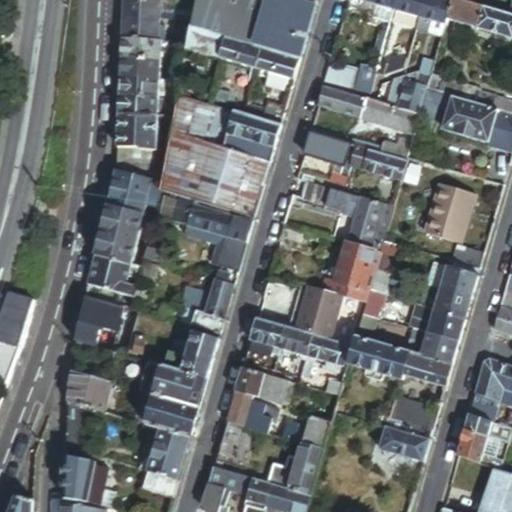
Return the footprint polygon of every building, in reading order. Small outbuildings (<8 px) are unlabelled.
[(158,42),(160,2),(125,0),(123,41),(158,42)] [(195,0),(195,4),(191,29),(229,40),(269,51),(303,60),(319,0),(195,0)] [(397,0),(350,0),(394,13),(397,0)] [(420,20),(425,0),(397,0),(394,13),(420,20)] [(454,1),(454,0),(425,0),(420,20),(447,27),(448,22),(454,1)] [(511,17),(511,3),(499,0),(467,0),(467,5),(501,14),(511,17)] [(467,5),(454,1),(448,22),(495,35),(501,14),(467,5)] [(191,29),(195,4),(178,3),(176,43),(178,43),(188,44),(191,29)] [(511,40),(511,17),(501,14),(495,35),(511,40)] [(1,15),(0,26),(0,38),(11,40),(14,17),(1,15)] [(229,40),(191,29),(188,44),(187,50),(224,60),(229,40)] [(263,71),(269,51),(229,40),(224,60),(263,71)] [(161,42),(158,42),(123,41),(122,61),(160,62),(161,42)] [(187,50),(188,44),(178,43),(174,63),(184,64),(187,50)] [(297,81),(303,60),(269,51),(263,71),(297,81)] [(387,67),(383,80),(405,71),(401,69),(403,65),(407,66),(409,60),(401,58),(387,67)] [(160,62),(122,61),(121,79),(159,81),(160,62)] [(184,64),(174,63),(170,82),(181,82),(184,64)] [(357,74),(331,66),(325,85),(351,93),(357,74)] [(371,98),(376,78),(367,75),(361,95),(371,98)] [(428,92),(432,79),(419,75),(417,85),(409,83),(401,110),(421,116),(428,92)] [(158,101),(159,81),(121,79),(121,99),(158,101)] [(481,94),(481,92),(443,81),(439,95),(442,96),(456,100),(474,105),(475,98),(479,100),(481,94)] [(178,101),(178,98),(181,82),(170,82),(167,101),(178,101)] [(217,87),(214,99),(221,101),(224,88),(217,87)] [(366,102),(324,90),(318,109),(360,121),(366,102)] [(442,96),(439,95),(428,92),(421,116),(419,124),(433,128),(439,107),(442,96)] [(511,103),(511,100),(481,92),(481,94),(511,103)] [(511,103),(481,94),(479,100),(477,106),(511,115),(511,103)] [(456,100),(442,96),(439,107),(453,112),(456,100)] [(235,113),(178,98),(178,101),(174,120),(168,151),(164,172),(163,181),(160,193),(184,199),(257,220),(273,165),(224,152),(235,113)] [(157,119),(158,101),(121,99),(120,117),(157,119)] [(511,115),(477,106),(474,105),(456,100),(453,112),(447,133),(492,145),(493,141),(500,143),(499,147),(511,151),(511,115)] [(163,119),(174,120),(178,101),(167,101),(163,119)] [(421,116),(401,110),(369,101),(369,103),(366,102),(360,121),(415,137),(419,124),(421,116)] [(284,127),(235,113),(224,152),(273,165),(284,127)] [(156,153),(157,119),(120,117),(118,150),(139,151),(139,152),(156,153)] [(161,151),(168,151),(174,120),(163,119),(162,119),(161,151)] [(358,149),(311,136),(305,157),(343,168),(340,178),(333,176),(331,185),(347,190),(352,171),(358,149)] [(407,163),(413,145),(402,141),(399,150),(385,145),(382,156),(407,163)] [(408,163),(407,163),(382,156),(358,149),(352,171),(402,185),(408,163)] [(152,179),(163,181),(164,172),(153,170),(152,179)] [(153,221),(160,193),(163,181),(152,179),(117,173),(109,210),(144,219),(153,221)] [(386,243),(395,211),(346,196),(307,185),(301,204),(346,216),(345,219),(357,223),(350,248),(382,257),(386,243)] [(477,198),(441,188),(428,237),(463,247),(477,198)] [(250,244),(257,220),(184,199),(177,224),(250,244)] [(40,200),(36,222),(53,225),(57,203),(40,200)] [(144,219),(109,210),(97,259),(133,268),(144,219)] [(311,236),(284,228),(280,245),(306,253),(311,236)] [(406,249),(386,243),(382,257),(377,276),(390,279),(395,261),(390,260),(392,256),(404,259),(406,249)] [(382,257),(350,248),(335,297),(347,300),(368,307),(369,302),(371,295),(377,276),(382,257)] [(482,272),(487,256),(460,248),(455,264),(482,272)] [(142,270),(133,268),(97,259),(87,301),(124,310),(132,312),(137,291),(127,288),(128,280),(139,283),(142,270)] [(161,270),(147,266),(143,278),(158,282),(161,270)] [(473,303),(480,278),(449,269),(442,294),(473,303)] [(219,281),(231,284),(234,276),(221,273),(219,281)] [(392,280),(390,279),(377,276),(371,295),(387,300),(390,300),(391,295),(388,294),(389,288),(392,280)] [(511,279),(496,332),(511,338),(511,279)] [(228,322),(238,286),(231,284),(219,281),(215,280),(205,315),(228,322)] [(407,284),(392,280),(389,288),(405,292),(407,284)] [(335,297),(302,288),(290,331),(314,338),(334,344),(347,300),(335,297)] [(468,323),(473,303),(442,294),(429,290),(426,300),(440,304),(437,314),(468,323)] [(0,323),(0,380),(8,384),(22,348),(36,303),(11,295),(0,323)] [(387,300),(371,295),(369,302),(385,307),(387,300)] [(440,304),(426,300),(423,310),(437,314),(440,304)] [(124,310),(87,301),(76,345),(113,354),(124,310)] [(462,344),(468,323),(437,314),(423,310),(420,322),(417,321),(415,330),(418,331),(462,344)] [(223,337),(228,322),(205,315),(201,314),(197,329),(223,337)] [(380,320),(365,316),(358,340),(373,344),(380,320)] [(287,330),(258,322),(251,344),(253,345),(251,354),(270,360),(273,350),(281,352),(287,330)] [(307,360),(314,338),(290,331),(287,330),(281,352),(307,360)] [(455,367),(462,344),(418,331),(411,355),(455,367)] [(211,381),(222,341),(197,334),(190,359),(172,354),(168,369),(169,369),(199,378),(211,381)] [(351,367),(355,350),(314,338),(307,360),(334,368),(332,374),(347,378),(351,367)] [(373,344),(358,340),(355,350),(351,367),(369,373),(368,379),(386,384),(387,379),(407,384),(408,379),(449,391),(455,367),(411,355),(373,344)] [(487,365),(478,397),(501,406),(502,402),(511,405),(511,409),(511,370),(491,363),(487,365)] [(306,364),(302,379),(308,381),(313,366),(306,364)] [(191,406),(199,378),(169,369),(166,378),(163,389),(161,397),(191,406)] [(266,378),(243,372),(237,395),(255,401),(259,402),(266,378)] [(116,386),(75,376),(75,408),(74,409),(100,417),(106,419),(116,386)] [(203,409),(211,381),(199,378),(191,406),(203,409)] [(288,385),(266,378),(259,402),(281,408),(288,385)] [(341,400),(345,387),(331,383),(327,396),(341,400)] [(255,401),(237,395),(228,426),(246,431),(255,401)] [(341,400),(327,396),(323,411),(327,412),(337,415),(341,400)] [(193,444),(203,409),(191,406),(161,397),(151,432),(163,435),(193,444)] [(257,406),(259,402),(255,401),(246,431),(250,432),(255,417),(286,426),(287,424),(289,415),(257,406)] [(425,408),(402,401),(396,421),(419,428),(425,408)] [(499,410),(476,403),(472,418),(495,426),(499,410)] [(436,433),(442,413),(425,408),(419,428),(436,433)] [(100,417),(74,409),(72,453),(72,454),(93,460),(99,442),(94,440),(100,417)] [(334,423),(337,415),(327,412),(324,421),(334,423)] [(326,453),(334,423),(324,421),(311,417),(303,446),(326,453)] [(433,443),(436,433),(419,428),(396,421),(385,418),(382,428),(390,430),(433,443)] [(495,426),(472,418),(468,432),(491,440),(495,426)] [(298,427),(287,424),(286,426),(282,441),(293,444),(298,427)] [(246,431),(228,426),(216,466),(243,474),(254,434),(250,432),(246,431)] [(507,430),(495,426),(491,440),(503,444),(507,430)] [(427,465),(433,443),(390,430),(389,433),(383,453),(427,465)] [(510,447),(511,440),(511,431),(507,430),(503,444),(510,447)] [(491,440),(468,432),(460,460),(497,472),(502,473),(505,463),(487,457),(491,440)] [(175,505),(193,444),(163,435),(145,497),(175,505)] [(298,463),(303,446),(295,445),(290,466),(298,463)] [(313,499),(326,453),(303,446),(298,463),(290,466),(288,471),(284,484),(277,482),(275,488),(313,499)] [(91,507),(101,472),(102,469),(72,460),(69,504),(81,504),(91,507)] [(277,482),(284,484),(288,471),(281,469),(277,482)] [(254,482),(215,471),(210,488),(227,493),(231,494),(250,499),(254,482)] [(91,507),(104,511),(114,475),(101,472),(91,507)] [(511,511),(511,476),(502,473),(497,472),(484,511),(511,511)] [(268,511),(269,511),(275,488),(254,482),(250,499),(245,511),(268,511)] [(227,493),(210,488),(204,510),(205,511),(228,511),(229,511),(226,511),(222,509),(224,504),(227,493)] [(308,511),(313,499),(275,488),(269,511),(273,511),(308,511)] [(22,499),(16,511),(37,511),(38,506),(22,499)]
